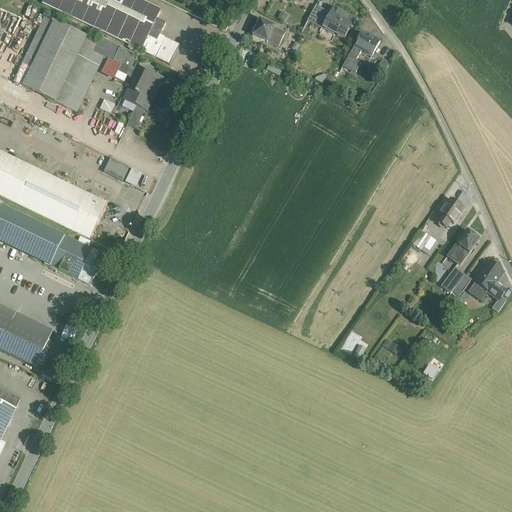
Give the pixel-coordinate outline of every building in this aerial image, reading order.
[(43,0),(42,4),(78,21),(88,0),(96,0),(99,1),(99,0),(43,0)] [(99,0),(99,1),(96,0),(88,0),(78,21),(96,30),(110,0),(99,0)] [(161,11),(137,0),(110,0),(96,30),(156,59),(165,39),(159,37),(165,24),(157,20),(161,11)] [(325,16),(314,10),(307,22),(318,28),(325,16)] [(354,21),(333,10),(323,29),(344,40),(354,21)] [(221,16),(210,11),(207,18),(217,23),(221,16)] [(287,17),(281,13),(278,19),(284,22),(287,17)] [(97,43),(45,18),(13,83),(66,108),(93,53),(97,43)] [(274,28),(260,21),(253,36),(267,43),(274,29),(274,28)] [(285,34),(274,29),(267,43),(278,48),(285,34)] [(362,32),(354,47),(354,48),(344,66),(356,73),(361,64),(356,61),(361,52),(372,58),(380,43),(362,32)] [(119,48),(100,39),(97,43),(93,53),(103,58),(113,62),(119,48)] [(137,57),(119,48),(113,62),(121,66),(122,64),(132,69),(137,57)] [(103,58),(93,53),(66,108),(77,113),(103,58)] [(390,64),(383,60),(375,74),(381,78),(390,64)] [(145,74),(138,70),(137,72),(132,69),(122,64),(121,66),(119,71),(134,79),(123,101),(136,107),(127,126),(136,130),(145,112),(147,113),(163,79),(147,71),(145,74)] [(110,114),(115,105),(104,100),(99,109),(110,114)] [(97,200),(0,153),(0,199),(79,238),(97,200)] [(129,169),(111,160),(104,173),(122,182),(129,169)] [(97,200),(79,238),(89,242),(107,205),(97,200)] [(464,210),(450,201),(440,216),(443,218),(438,224),(446,230),(450,223),(453,225),(464,210)] [(65,237),(1,206),(0,207),(0,238),(51,263),(65,237)] [(437,243),(420,232),(411,244),(427,256),(437,243)] [(467,232),(448,257),(460,266),(479,241),(467,232)] [(103,256),(65,237),(51,263),(49,267),(78,281),(89,286),(103,256)] [(504,274),(488,263),(473,284),(489,295),(504,274)] [(465,276),(455,269),(446,281),(456,289),(465,276)] [(465,276),(456,289),(462,294),(471,281),(465,276)] [(0,316),(0,351),(36,369),(49,340),(0,316)] [(381,350),(394,356),(398,346),(386,340),(381,350)] [(353,357),(360,361),(366,348),(358,345),(353,357)] [(0,391),(0,442),(20,401),(0,391)]
